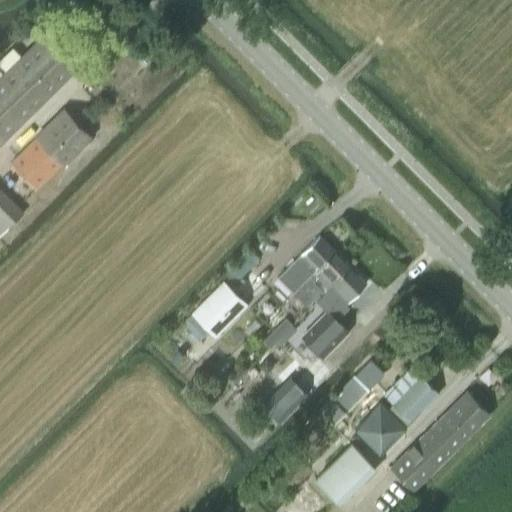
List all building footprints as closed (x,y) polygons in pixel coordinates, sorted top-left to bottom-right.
[(0,59),(0,64),(7,72),(0,78),(0,140),(77,66),(46,34),(22,57),(13,47),(0,59)] [(64,109),(10,162),(36,189),(63,162),(64,163),(90,137),(64,109)] [(0,235),(24,211),(0,187),(0,235)] [(296,257),(277,276),(293,292),(334,250),(318,234),(296,257)] [(334,250),(293,292),(306,305),(322,289),(319,286),(322,282),(328,288),(350,266),(334,250)] [(325,310),(300,335),(322,357),(349,330),(337,319),(337,318),(348,307),(345,303),(366,282),(350,266),(328,288),(316,300),(321,305),(325,310)] [(223,279),(191,311),(215,335),(247,303),(223,279)] [(274,330),(263,340),(270,347),(281,336),(280,335),(274,330)] [(322,407),(335,420),(380,375),(367,362),(322,407)] [(412,366),(383,394),(410,421),(439,393),(412,366)] [(489,414),(466,390),(389,466),(412,489),(489,414)] [(351,440),(314,477),(336,499),(373,462),(351,440)]
